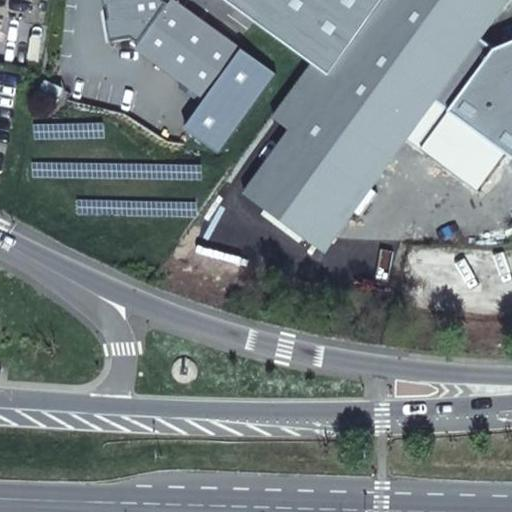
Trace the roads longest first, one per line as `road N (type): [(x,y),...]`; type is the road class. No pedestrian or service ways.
road 1 (tertiary): [(511,375),(284,349),(31,259)]
road 2 (secondary): [(511,410),(381,417),(82,405)]
road 3 (tertiary): [(85,500),(167,478),(511,488)]
road 4 (secondary): [(85,500),(379,511)]
road 5 (tertiary): [(31,259),(110,321),(124,348),(109,395),(82,405)]
